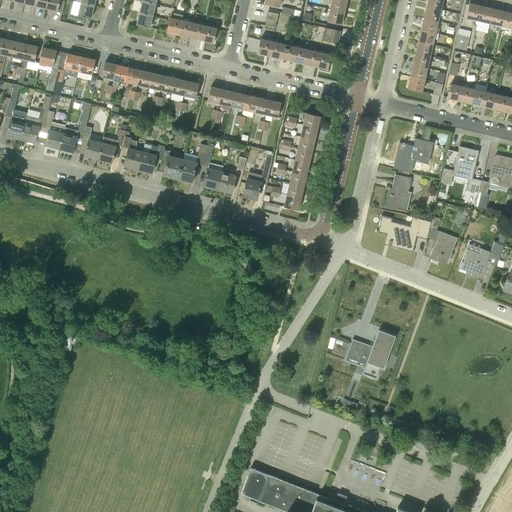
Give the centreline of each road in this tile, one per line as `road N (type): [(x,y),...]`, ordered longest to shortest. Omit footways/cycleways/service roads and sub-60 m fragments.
road 1 (tertiary): [(317,234),(0,157)]
road 2 (residential): [(511,317),(348,253)]
road 3 (residential): [(348,253),(384,103)]
road 4 (tertiary): [(317,234),(327,223),(358,97)]
road 5 (residential): [(358,97),(230,68)]
road 6 (residential): [(511,134),(384,103)]
road 7 (residential): [(230,68),(109,41)]
